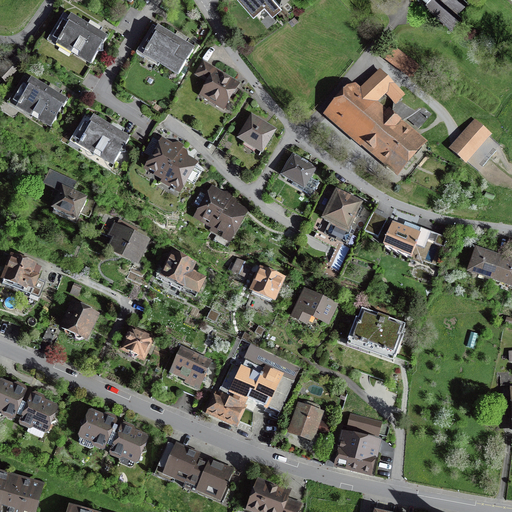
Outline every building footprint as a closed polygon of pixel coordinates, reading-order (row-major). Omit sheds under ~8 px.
[(243,0),(256,14),(264,6),(269,12),(270,13),(280,5),(275,0),(243,0)] [(465,0),(420,0),(451,28),(461,17),(457,13),(467,2),(465,0)] [(106,40),(98,35),(102,28),(90,21),(86,28),(70,18),(71,15),(65,12),(47,41),(71,55),(72,53),(91,65),(92,63),(106,40)] [(270,13),(269,12),(261,20),(267,27),(272,24),(276,20),(270,13)] [(177,32),(173,39),(157,29),(158,27),(154,24),(136,53),(158,67),(159,64),(178,76),(179,74),(193,51),(185,46),(189,40),(177,32)] [(387,42),(379,54),(411,78),(420,66),(387,42)] [(17,58),(1,66),(0,66),(0,76),(5,81),(22,63),(17,58)] [(224,107),(236,88),(228,83),(229,81),(223,77),(222,79),(206,70),(209,66),(203,62),(196,75),(209,83),(202,94),(211,99),(209,101),(214,104),(216,102),(224,107)] [(51,128),(52,126),(69,99),(60,94),(62,91),(50,84),(49,87),(32,77),(31,79),(25,75),(7,104),(31,119),(33,117),(51,128)] [(379,76),(363,94),(374,103),(384,92),(397,103),(402,97),(379,76)] [(389,114),(388,115),(374,103),(363,94),(353,85),(348,89),(330,111),(398,169),(420,144),(399,126),(400,124),(389,114)] [(410,117),(420,126),(431,114),(423,107),(410,117)] [(111,125),(95,115),(93,116),(87,112),(69,142),(93,156),(95,154),(113,166),(115,163),(131,137),(123,132),(124,129),(113,122),(111,125)] [(254,152),(257,147),(262,150),(273,132),(265,127),(267,125),(261,121),(260,124),(252,119),(241,137),(246,140),(243,145),(254,152)] [(477,124),(454,150),(464,159),(487,133),(477,124)] [(154,158),(162,144),(153,139),(145,153),(154,158)] [(148,168),(164,178),(182,147),(183,145),(179,143),(175,149),(163,142),(162,144),(154,158),(148,168)] [(186,150),(182,147),(164,178),(163,180),(179,189),(185,179),(193,184),(202,170),(193,165),(194,163),(182,156),(186,150)] [(311,177),(317,167),(293,153),(280,174),(293,182),(304,188),(311,177)] [(44,184),(52,188),(51,190),(53,191),(50,198),(59,202),(56,208),(53,213),(76,224),(81,214),(89,217),(93,209),(85,205),(87,201),(71,194),(76,184),(68,180),(50,171),(44,184)] [(292,184),(311,196),(320,182),(311,177),(304,188),(293,182),(292,184)] [(325,193),(332,197),(335,191),(328,188),(325,193)] [(215,225),(231,197),(232,195),(228,193),(225,198),(213,191),(209,197),(200,192),(194,204),(202,209),(198,216),(214,225),(213,228),(215,225)] [(326,234),(347,244),(355,227),(350,224),(360,204),(337,192),(324,218),(332,222),(326,234)] [(215,225),(213,228),(229,237),(244,212),(232,205),(235,200),(231,197),(215,225)] [(378,238),(387,220),(373,213),(364,231),(378,238)] [(144,242),(133,236),(137,229),(119,220),(117,226),(115,225),(110,235),(118,238),(113,249),(136,260),(144,242)] [(419,233),(392,223),(384,245),(412,256),(416,246),(424,249),(431,232),(421,228),(419,233)] [(434,244),(444,247),(447,239),(438,235),(434,244)] [(474,273),(493,280),(500,259),(491,255),(491,254),(487,253),(487,254),(477,250),(474,259),(478,261),(474,273)] [(156,278),(196,297),(204,280),(195,275),(199,267),(173,255),(165,270),(161,268),(156,278)] [(37,279),(41,268),(9,256),(5,266),(9,267),(2,283),(39,298),(45,282),(37,279)] [(505,260),(500,259),(493,280),(511,286),(511,262),(510,262),(510,261),(506,259),(505,260)] [(237,261),(233,270),(247,276),(251,267),(237,261)] [(272,303),(282,280),(261,271),(251,294),(272,303)] [(78,295),(81,287),(75,285),(72,293),(78,295)] [(140,288),(134,285),(129,296),(135,299),(140,288)] [(310,313),(327,321),(335,305),(306,291),(294,316),(306,322),(310,313)] [(68,335),(71,336),(75,336),(76,339),(79,340),(82,339),(83,336),(85,337),(95,316),(88,312),(89,309),(83,306),(81,309),(74,305),(64,327),(70,330),(68,335)] [(164,317),(147,309),(141,322),(158,330),(164,317)] [(395,360),(396,358),(404,335),(402,335),(405,325),(362,309),(358,319),(356,318),(348,340),(347,342),(395,360)] [(218,315),(211,311),(208,318),(214,321),(218,315)] [(49,325),(43,338),(51,342),(57,329),(49,325)] [(135,358),(138,357),(143,359),(152,339),(132,329),(122,349),(131,353),(131,356),(133,358),(135,358)] [(236,394),(247,399),(279,413),(300,367),(241,340),(230,363),(233,364),(222,387),(224,388),(231,392),(236,394)] [(186,382),(187,383),(197,388),(198,388),(204,376),(205,377),(206,375),(205,374),(202,372),(203,369),(207,369),(210,362),(181,349),(171,372),(171,373),(173,369),(188,377),(186,382)] [(148,383),(155,386),(160,375),(153,371),(148,383)] [(511,371),(500,372),(500,386),(511,385),(511,371)] [(19,417),(24,404),(21,403),(26,393),(24,388),(17,385),(13,387),(1,382),(0,382),(0,418),(3,417),(4,415),(12,419),(15,417),(16,415),(19,417)] [(224,420),(235,424),(247,399),(236,394),(231,392),(224,388),(222,394),(220,393),(218,396),(217,396),(208,416),(223,422),(224,420)] [(24,404),(19,417),(22,418),(20,421),(22,425),(30,428),(29,430),(30,434),(40,438),(43,436),(45,432),(48,431),(51,424),(56,422),(54,417),(57,410),(55,407),(44,402),(42,398),(35,395),(31,397),(27,405),(24,404)] [(293,431),(302,434),(301,435),(310,438),(318,416),(300,409),(293,431)] [(80,434),(81,437),(79,442),(80,445),(90,449),(93,448),(94,445),(102,449),(105,448),(106,446),(109,447),(114,435),(117,428),(114,427),(116,423),(114,419),(107,416),(103,417),(91,412),(88,414),(85,420),(80,422),(82,427),(80,434)] [(352,415),(349,427),(361,430),(364,418),(352,415)] [(381,423),(364,418),(361,430),(387,436),(390,425),(381,423)] [(330,434),(333,427),(320,423),(318,431),(330,434)] [(117,436),(114,435),(109,447),(112,448),(111,452),(112,455),(120,458),(119,461),(120,464),(130,468),(133,467),(135,462),(139,461),(147,441),(146,438),(134,433),(132,428),(126,425),(121,427),(117,436)] [(340,433),(338,439),(343,440),(337,465),(370,473),(376,448),(372,447),(373,441),(340,433)] [(165,449),(158,467),(155,474),(174,482),(176,477),(177,475),(167,471),(168,468),(174,453),(177,446),(168,442),(165,449)] [(177,446),(174,453),(168,468),(167,471),(177,475),(176,477),(187,481),(197,457),(198,455),(177,446)] [(197,457),(187,481),(184,488),(198,494),(199,491),(214,498),(213,501),(222,504),(225,498),(225,497),(229,487),(225,485),(231,471),(210,462),(207,469),(195,464),(198,458),(197,457)] [(33,511),(41,487),(22,481),(19,491),(17,490),(18,489),(6,486),(9,477),(0,474),(0,511),(33,511)] [(249,509),(257,511),(269,511),(270,511),(271,511),(297,511),(300,505),(285,500),(288,492),(285,488),(281,487),(280,489),(259,482),(249,509)]
